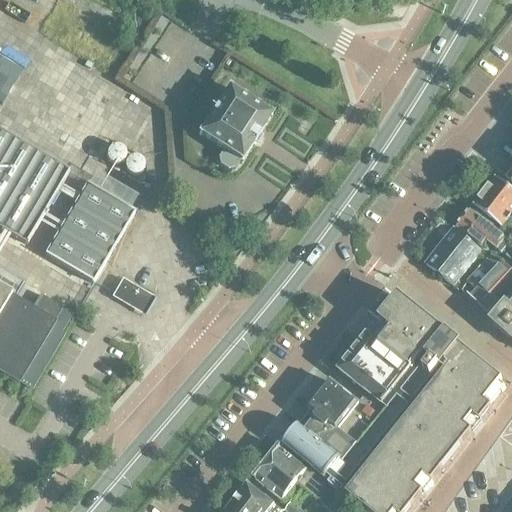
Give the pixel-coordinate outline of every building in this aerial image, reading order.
[(0,104),(1,106),(22,71),(0,57),(0,104)] [(223,151),(218,158),(219,166),(228,171),(235,169),(240,162),(241,163),(271,116),(228,88),(198,135),(223,151)] [(0,372),(31,391),(65,335),(62,333),(72,315),(40,296),(33,307),(0,287),(0,230),(24,244),(67,172),(0,132),(0,372)] [(125,160),(126,157),(125,153),(122,149),(119,148),(115,147),(112,148),(109,150),(107,153),(106,157),(106,160),(109,164),(112,166),(116,167),(119,166),(123,164),(125,160)] [(144,169),(144,167),(144,165),(143,163),(142,161),(141,161),(139,159),(138,158),(136,158),(133,158),(131,158),(130,158),(128,159),(127,161),(126,162),(125,163),(124,165),(124,167),(124,170),(125,171),(126,172),(127,174),(128,176),(130,177),(131,177),(133,177),(136,177),(137,177),(139,176),(140,175),(142,173),(142,172),(143,172),(144,170),(144,169)] [(502,229),(511,217),(511,191),(496,179),(474,207),(502,229)] [(93,285),(135,214),(87,186),(45,257),(93,285)] [(484,249),(488,243),(501,254),(510,243),(507,240),(470,211),(457,227),(484,249)] [(455,230),(426,266),(453,287),(482,252),(455,230)] [(474,289),(467,296),(487,315),(511,289),(511,272),(493,255),(481,268),(481,267),(467,282),(474,289)] [(114,295),(138,309),(146,294),(122,280),(114,295)] [(493,320),(492,322),(506,335),(511,340),(511,289),(487,315),(493,320)] [(372,331),(340,373),(386,409),(329,482),(366,511),(406,511),(506,388),(446,339),(448,337),(399,299),(381,322),(382,323),(375,333),(372,331)] [(310,413),(299,426),(343,460),(354,447),(384,410),(367,396),(359,405),(332,383),(310,410),(309,411),(310,413)] [(299,426),(283,446),(326,481),(343,460),(299,426)] [(307,470),(280,448),(255,479),(282,501),(296,485),(329,511),(332,511),(343,499),(307,471),(307,470)] [(281,511),(275,506),(250,486),(228,511),(281,511)]
